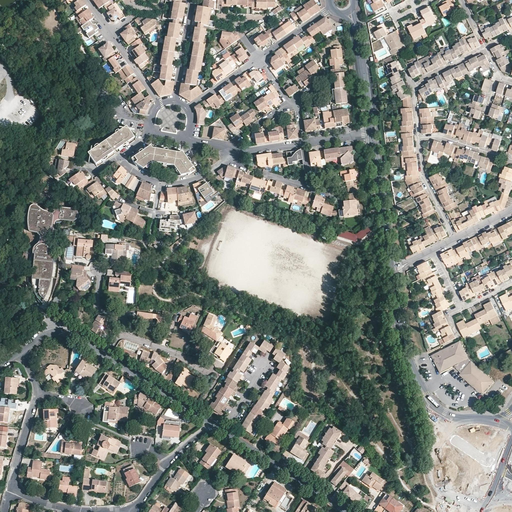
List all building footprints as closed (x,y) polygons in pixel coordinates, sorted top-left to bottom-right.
[(80,9),(85,5),(83,2),(81,0),(78,0),(73,4),(75,7),(73,7),(76,11),(80,9)] [(92,0),(93,0),(96,5),(97,4),(100,8),(104,5),(106,9),(113,4),(109,0),(92,0)] [(212,0),(202,0),(202,1),(204,1),(203,7),(210,9),(213,9),(214,3),(212,3),(212,0)] [(251,0),(251,7),(251,8),(256,8),(262,8),(262,9),(266,9),(266,7),(266,0),(251,0)] [(314,12),(318,9),(318,8),(311,0),(310,0),(302,6),(304,9),(309,16),(314,12)] [(373,0),(375,2),(371,4),(375,11),(384,7),(381,0),(373,0)] [(445,17),(453,12),(452,10),(456,8),(454,4),(456,3),(454,0),(448,0),(447,1),(448,3),(444,5),(440,7),(443,13),(441,14),(442,17),(444,16),(445,17)] [(171,2),(168,19),(173,20),(178,21),(179,19),(176,18),(179,3),(171,2)] [(113,4),(106,9),(109,13),(107,14),(111,19),(113,20),(117,17),(120,20),(124,17),(114,3),(113,4)] [(203,7),(201,7),(198,6),(195,22),(198,22),(200,23),(203,7)] [(435,21),(428,6),(420,10),(423,16),(424,18),(420,21),(421,23),(423,27),(428,25),(435,21)] [(210,9),(203,7),(200,23),(198,22),(198,24),(203,25),(207,26),(210,9)] [(76,11),(76,12),(78,15),(80,19),(79,19),(83,25),(89,21),(93,18),(90,15),(88,16),(87,14),(90,12),(89,12),(87,9),(83,12),(80,9),(76,11)] [(289,14),(294,21),(299,17),(300,19),(302,18),(304,21),(309,17),(309,16),(304,9),(296,14),(294,10),(289,14)] [(80,19),(78,15),(75,17),(81,26),(83,25),(79,19),(80,19)] [(155,23),(155,21),(152,20),(151,22),(148,21),(147,19),(138,17),(134,20),(143,32),(147,29),(155,23)] [(332,27),(326,20),(324,17),(319,20),(314,24),(315,24),(319,31),(322,34),(332,27)] [(497,25),(493,27),(498,35),(503,33),(509,30),(504,20),(503,18),(500,20),(500,22),(496,24),(497,25)] [(81,26),(81,27),(84,31),(85,30),(85,31),(84,32),(85,33),(86,33),(87,33),(86,34),(89,38),(96,33),(94,31),(96,30),(98,28),(96,25),(95,24),(94,25),(93,24),(92,25),(89,21),(83,25),(81,26)] [(280,27),(285,34),(290,30),(294,28),(289,21),(284,24),(283,23),(282,22),(278,24),(280,27)] [(155,26),(155,23),(147,29),(143,32),(144,34),(155,26)] [(172,24),(169,23),(167,37),(165,37),(163,47),(160,65),(162,65),(160,79),(165,81),(164,86),(163,86),(158,80),(151,85),(159,96),(164,94),(167,94),(172,93),(172,91),(174,82),(171,81),(168,81),(170,67),(168,67),(171,53),(174,38),(175,39),(178,24),(172,24)] [(385,37),(388,35),(386,31),(384,28),(385,27),(384,23),(378,26),(379,30),(375,32),(379,40),(385,37)] [(423,27),(421,23),(416,26),(413,27),(409,29),(414,39),(426,33),(423,27)] [(319,31),(315,24),(309,28),(306,30),(310,35),(306,38),(310,43),(314,41),(311,37),(319,31)] [(121,36),(128,46),(130,45),(135,41),(130,33),(133,31),(128,25),(124,28),(126,31),(122,34),(121,36)] [(484,26),(480,28),(486,39),(489,37),(490,39),(492,38),(498,35),(493,27),(490,28),(489,27),(485,29),(484,26)] [(269,29),(265,32),(269,38),(273,35),(277,40),(279,39),(285,34),(280,27),(272,33),(269,29)] [(184,84),(181,83),(180,93),(179,94),(184,96),(188,99),(191,101),(202,94),(197,86),(190,91),(189,90),(190,85),(196,86),(198,72),(200,72),(205,44),(203,43),(205,30),(203,29),(197,28),(195,42),(197,42),(194,56),(192,70),(190,70),(187,84),(184,84)] [(400,38),(396,31),(390,34),(388,35),(385,37),(386,38),(389,44),(392,50),(390,51),(392,55),(405,49),(400,38)] [(269,38),(265,32),(254,39),(259,46),(261,46),(267,42),(266,40),(269,38)] [(225,33),(222,33),(221,42),(225,49),(240,39),(237,35),(229,34),(229,37),(226,36),(225,33)] [(310,43),(306,38),(301,40),(298,36),(295,38),(290,42),(296,50),(304,44),(305,47),(310,43)] [(481,46),(476,37),(473,39),(473,38),(468,40),(466,36),(462,37),(463,39),(469,50),(469,52),(474,49),(481,46)] [(141,44),(138,39),(135,41),(130,45),(133,50),(139,46),(141,44)] [(454,48),(458,56),(464,53),(469,50),(463,39),(459,40),(460,42),(456,44),(457,45),(453,47),(454,48)] [(296,50),(290,42),(284,46),(278,51),(285,60),(285,61),(287,64),(292,61),(290,59),(288,55),(296,50)] [(102,58),(105,62),(108,60),(113,56),(111,53),(113,51),(108,45),(107,45),(98,50),(103,58),(102,58)] [(329,50),(330,59),(341,58),(339,45),(332,46),(333,50),(329,50)] [(501,48),(500,45),(491,49),(495,57),(496,56),(497,58),(498,60),(505,56),(510,54),(508,50),(504,52),(502,48),(501,48)] [(131,51),(136,59),(143,54),(144,53),(139,46),(133,50),(131,51)] [(230,57),(234,62),(238,59),(240,61),(244,58),(245,54),(241,48),(235,52),(238,56),(237,57),(234,54),(230,57)] [(450,59),(451,61),(456,59),(458,57),(458,56),(454,48),(451,50),(450,49),(446,51),(444,48),(441,50),(442,52),(446,61),(450,59)] [(298,53),(296,50),(288,55),(290,59),(298,53)] [(285,60),(278,51),(275,52),(275,53),(276,56),(272,59),(271,63),(273,66),(276,71),(283,66),(282,63),(285,61),(285,60)] [(435,58),(432,60),(436,69),(443,66),(447,63),(446,61),(442,52),(438,53),(439,55),(435,57),(435,58)] [(113,70),(115,73),(117,72),(127,65),(123,60),(122,59),(118,62),(116,61),(115,62),(114,61),(112,61),(113,59),(114,60),(120,56),(118,53),(113,56),(108,60),(114,69),(113,70)] [(136,59),(133,61),(135,63),(138,68),(139,70),(145,66),(143,63),(147,60),(143,54),(136,59)] [(487,68),(491,66),(485,54),(482,56),(481,54),(477,56),(473,58),(478,67),(481,65),(481,66),(485,64),(487,68)] [(510,74),(511,67),(507,65),(510,63),(508,59),(507,59),(505,56),(498,60),(497,60),(500,67),(502,71),(510,74)] [(230,65),(234,62),(230,57),(228,58),(227,57),(225,59),(224,57),(216,62),(218,66),(224,73),(231,68),(230,65)] [(333,74),(339,73),(339,68),(339,64),(343,64),(342,58),(341,58),(330,59),(329,59),(330,69),(332,69),(333,74)] [(474,69),(478,67),(473,58),(467,61),(462,64),(468,75),(471,74),(470,72),(474,70),(474,69)] [(313,60),(304,66),(306,69),(311,75),(314,73),(313,72),(315,70),(319,68),(313,60)] [(422,60),(418,61),(424,73),(425,75),(431,72),(436,69),(432,60),(425,64),(422,60)] [(386,76),(388,79),(391,78),(400,73),(398,70),(400,69),(398,66),(396,61),(387,66),(389,69),(388,69),(390,74),(386,76)] [(424,73),(418,61),(415,63),(416,65),(412,67),(412,68),(408,70),(413,78),(419,76),(424,73)] [(218,66),(216,62),(211,65),(214,70),(213,71),(212,74),(214,77),(210,80),(213,84),(217,81),(221,79),(220,78),(221,77),(222,78),(225,76),(224,73),(218,66)] [(464,77),(468,75),(462,64),(456,67),(451,70),(455,78),(459,77),(459,78),(463,76),(464,77)] [(124,80),(126,84),(128,82),(133,79),(131,76),(133,74),(132,72),(127,65),(117,72),(119,75),(120,75),(124,81),(124,80)] [(285,68),(283,66),(276,71),(273,66),(272,67),(270,69),(273,73),(275,74),(277,74),(285,68)] [(299,74),(294,77),(298,83),(302,80),(305,85),(314,80),(311,75),(306,69),(299,74)] [(455,78),(451,70),(445,73),(440,75),(446,87),(449,85),(448,83),(452,81),(452,80),(455,78)] [(253,72),(248,75),(250,77),(252,80),(253,79),(257,84),(263,80),(258,73),(253,72)] [(334,89),(345,88),(344,73),(339,73),(333,74),(332,74),(334,89)] [(402,78),(400,73),(391,78),(393,81),(392,82),(394,86),(392,87),(394,90),(404,86),(405,85),(402,78)] [(446,87),(440,75),(433,79),(428,81),(429,83),(433,90),(436,88),(437,89),(441,87),(442,89),(446,87)] [(136,77),(133,79),(128,82),(137,95),(140,92),(144,89),(140,83),(136,77)] [(246,79),(244,77),(241,79),(240,77),(237,79),(235,80),(237,83),(233,86),(238,93),(242,90),(241,89),(246,86),(247,88),(250,86),(246,79)] [(287,82),(282,87),(288,96),(298,90),(294,85),(291,87),(287,82)] [(233,86),(231,83),(225,87),(222,89),(227,96),(231,93),(233,97),(238,93),(233,86)] [(433,90),(429,83),(423,86),(422,87),(422,88),(419,90),(425,102),(429,100),(427,96),(431,94),(431,93),(434,92),(433,90)] [(496,93),(506,96),(508,89),(506,88),(505,88),(506,85),(500,83),(499,84),(496,93)] [(279,96),(271,85),(268,87),(271,91),(276,98),(279,96)] [(403,100),(411,96),(408,90),(407,88),(405,89),(404,86),(394,90),(392,91),(394,95),(398,93),(400,97),(401,97),(402,100),(403,100)] [(336,104),(347,103),(345,88),(334,89),(335,99),(336,104)] [(276,98),(271,91),(262,98),(268,107),(274,103),(275,105),(279,102),(276,98)] [(140,92),(137,95),(131,99),(135,106),(138,110),(140,110),(139,114),(145,115),(146,112),(147,109),(150,104),(148,102),(152,99),(149,95),(145,98),(140,92)] [(213,96),(206,101),(210,106),(214,103),(216,106),(217,107),(225,101),(221,96),(218,98),(216,96),(215,95),(213,96)] [(475,95),(472,104),(479,106),(480,104),(480,103),(484,104),(486,98),(480,96),(475,95)] [(412,107),(411,96),(403,100),(404,109),(401,109),(402,113),(403,114),(403,118),(413,117),(412,107)] [(267,111),(270,109),(268,107),(262,98),(261,97),(254,102),(259,110),(262,108),(264,107),(265,109),(267,111)] [(469,116),(475,118),(479,119),(481,111),(483,107),(479,106),(472,104),(470,103),(469,107),(470,108),(469,112),(471,113),(469,116)] [(197,118),(197,120),(197,124),(201,125),(203,125),(205,113),(204,110),(200,104),(194,108),(196,111),(197,114),(200,114),(200,118),(197,118)] [(502,107),(493,104),(491,110),(489,114),(489,116),(498,119),(499,115),(501,116),(502,112),(504,112),(505,108),(502,107)] [(247,113),(240,118),(243,122),(245,126),(252,120),(251,117),(255,114),(251,108),(247,111),(247,113)] [(334,126),(335,127),(344,126),(343,124),(343,120),(346,120),(348,117),(347,108),(332,110),(332,112),(334,126)] [(430,108),(420,109),(421,116),(421,121),(434,120),(433,116),(431,117),(431,112),(430,112),(430,108)] [(325,127),(334,126),(332,112),(329,113),(323,114),(325,127)] [(239,118),(236,113),(229,118),(235,127),(242,123),(243,122),(240,118),(239,118)] [(414,122),(413,117),(403,118),(404,121),(403,121),(403,126),(401,126),(402,130),(413,129),(414,129),(414,122)] [(315,119),(308,120),(308,119),(303,119),(305,132),(309,131),(309,130),(316,129),(316,128),(319,128),(318,120),(315,121),(315,119)] [(434,120),(421,121),(422,128),(423,134),(432,133),(432,129),(433,129),(432,125),(434,124),(434,120)] [(460,137),(459,139),(467,141),(470,132),(467,131),(467,130),(463,128),(464,125),(460,123),(459,125),(456,135),(458,136),(460,137)] [(286,125),(288,139),(297,138),(295,127),(294,128),(294,124),(286,125)] [(447,124),(443,134),(448,135),(455,137),(456,135),(459,125),(455,124),(455,126),(450,124),(450,125),(447,124)] [(282,139),(283,139),(281,125),(277,126),(277,131),(267,132),(267,135),(268,141),(268,142),(279,140),(279,141),(281,141),(282,140),(282,139)] [(126,126),(119,131),(116,134),(98,146),(95,148),(88,153),(95,164),(102,160),(101,158),(106,155),(107,156),(123,145),(122,143),(127,140),(128,141),(134,137),(126,126)] [(223,137),(225,129),(213,127),(211,139),(219,140),(219,136),(223,137)] [(413,129),(402,130),(400,130),(400,134),(401,134),(402,134),(402,139),(403,139),(404,143),(414,142),(413,136),(413,129)] [(470,132),(467,141),(475,144),(476,142),(477,143),(480,143),(483,135),(484,131),(480,130),(478,134),(474,132),(474,133),(470,132)] [(255,134),(256,145),(264,143),(265,143),(265,142),(268,141),(267,135),(264,135),(263,133),(255,134)] [(480,143),(479,145),(485,147),(486,144),(488,145),(490,145),(492,138),(483,135),(480,143)] [(492,138),(490,145),(491,146),(493,146),(492,149),(497,151),(498,151),(501,141),(492,138)] [(444,152),(446,147),(442,145),(442,144),(442,143),(440,142),(435,140),(432,150),(435,151),(435,152),(439,154),(438,157),(442,159),(444,152)] [(80,150),(81,142),(76,141),(76,143),(66,142),(65,150),(62,150),(61,155),(74,157),(75,149),(80,150)] [(414,147),(414,142),(404,143),(404,146),(403,146),(404,151),(402,151),(402,155),(404,155),(415,154),(414,147)] [(455,159),(459,148),(459,147),(453,144),(447,143),(446,147),(444,152),(448,153),(447,154),(452,156),(451,158),(455,159)] [(179,153),(167,151),(163,150),(152,148),(150,145),(143,150),(140,153),(131,158),(136,166),(137,165),(143,169),(145,167),(144,165),(149,162),(150,163),(152,162),(160,163),(161,162),(166,163),(166,164),(174,166),(175,168),(177,167),(180,172),(179,173),(180,175),(187,174),(188,175),(191,172),(195,170),(189,162),(187,158),(181,151),(179,153)] [(344,148),(338,149),(340,160),(340,165),(347,164),(349,162),(349,160),(350,160),(351,159),(353,157),(352,155),(351,156),(349,153),(344,148)] [(468,160),(471,151),(464,148),(463,148),(462,150),(459,148),(455,159),(454,161),(458,162),(460,159),(464,160),(464,159),(468,160)] [(340,160),(338,149),(333,150),(333,151),(331,152),(331,150),(327,150),(328,156),(324,157),(324,159),(325,163),(340,160)] [(301,159),(301,155),(300,150),(296,152),(290,153),(290,157),(286,158),(287,164),(291,164),(291,162),(298,161),(297,160),(301,159)] [(479,166),(482,156),(479,155),(479,153),(476,152),(471,151),(468,160),(471,161),(471,162),(475,164),(474,167),(478,169),(479,166)] [(320,160),(319,152),(308,153),(310,164),(315,163),(317,163),(317,164),(317,166),(321,165),(320,160)] [(271,156),(270,154),(263,155),(263,158),(261,158),(261,156),(256,156),(258,165),(262,167),(267,166),(271,168),(272,166),(272,165),(272,164),(271,156)] [(287,164),(286,158),(282,158),(281,154),(271,156),(272,164),(283,163),(283,164),(283,166),(287,166),(287,164)] [(417,160),(417,154),(415,154),(404,155),(404,159),(406,159),(407,163),(408,163),(408,167),(418,166),(417,160)] [(493,163),(494,160),(487,158),(482,156),(479,166),(483,167),(482,168),(487,170),(486,171),(490,173),(493,163)] [(57,171),(61,176),(67,173),(64,169),(68,167),(69,161),(57,159),(55,165),(58,165),(57,171)] [(119,183),(121,183),(128,175),(125,173),(126,171),(125,169),(123,168),(121,165),(114,175),(118,178),(117,179),(117,180),(118,182),(119,183)] [(237,178),(239,171),(232,168),(225,166),(217,172),(221,178),(224,177),(231,179),(232,177),(237,178)] [(418,173),(418,166),(408,167),(408,171),(407,171),(408,176),(406,176),(406,180),(419,179),(418,173)] [(511,179),(511,169),(506,167),(504,170),(502,174),(500,174),(499,178),(501,178),(511,182),(511,179)] [(341,172),(340,172),(341,176),(344,176),(345,181),(346,187),(353,186),(352,180),(356,180),(354,170),(341,172)] [(243,173),(243,172),(242,172),(239,171),(237,178),(236,181),(240,183),(240,181),(251,184),(253,178),(253,177),(243,173)] [(79,183),(81,187),(85,184),(89,182),(84,175),(82,172),(80,173),(79,172),(68,180),(71,183),(73,182),(75,186),(79,183)] [(128,175),(121,183),(125,186),(126,185),(130,188),(130,189),(134,191),(139,180),(136,178),(135,180),(131,177),(132,176),(129,173),(128,175)] [(438,173),(430,178),(433,183),(435,189),(447,183),(445,180),(443,180),(441,176),(440,177),(438,173)] [(251,184),(249,189),(259,192),(259,191),(264,192),(267,183),(262,181),(253,178),(251,184)] [(503,192),(509,194),(511,189),(511,185),(511,182),(501,178),(499,183),(501,183),(499,191),(503,192)] [(95,183),(92,179),(89,182),(85,184),(88,187),(87,188),(90,192),(91,191),(95,196),(98,193),(101,197),(107,193),(104,189),(102,190),(99,185),(97,182),(95,183)] [(422,184),(419,179),(406,180),(405,180),(409,188),(411,187),(413,191),(414,191),(416,195),(424,190),(422,184)] [(267,183),(264,192),(269,194),(272,183),(267,181),(267,183)] [(277,182),(273,181),(272,183),(269,194),(278,197),(279,196),(280,190),(282,184),(278,183),(277,184),(276,184),(277,182)] [(148,184),(143,182),(136,196),(149,201),(151,195),(148,195),(151,185),(148,184)] [(195,184),(193,185),(195,193),(196,195),(200,192),(204,199),(209,196),(211,199),(219,193),(214,186),(210,189),(207,184),(202,187),(199,183),(197,184),(195,184)] [(438,195),(441,200),(450,196),(448,192),(449,191),(447,187),(448,187),(447,183),(435,189),(438,195)] [(114,191),(112,189),(109,187),(109,186),(105,189),(110,196),(114,191)] [(190,193),(189,186),(188,186),(185,187),(181,188),(177,188),(178,200),(178,201),(178,202),(178,204),(181,204),(181,201),(192,200),(192,195),(188,195),(188,193),(190,193)] [(355,201),(358,200),(356,186),(353,186),(346,187),(348,201),(355,201)] [(292,202),(293,201),(293,199),(296,191),(293,190),(293,189),(286,187),(285,192),(283,197),(283,198),(288,200),(289,201),(289,202),(292,202)] [(413,196),(416,195),(414,191),(413,191),(411,187),(409,188),(407,189),(411,197),(413,196)] [(178,200),(177,188),(176,188),(173,188),(172,188),(168,188),(168,190),(166,190),(165,194),(164,199),(167,200),(168,200),(168,201),(169,201),(169,202),(170,202),(171,202),(172,202),(172,201),(172,200),(178,200)] [(302,203),(307,205),(309,198),(304,197),(305,193),(296,190),(296,191),(293,199),(298,200),(302,202),(302,203)] [(428,197),(424,190),(416,195),(413,196),(415,199),(417,199),(419,203),(420,202),(421,206),(430,201),(428,197)] [(499,212),(505,209),(509,194),(503,192),(500,200),(494,203),(494,202),(490,204),(488,200),(484,202),(486,206),(490,214),(493,212),(494,214),(499,212)] [(319,197),(316,196),(312,207),(316,209),(317,210),(318,211),(319,211),(321,210),(324,203),(324,200),(322,200),(322,199),(318,197),(319,197)] [(443,205),(445,208),(447,211),(458,206),(456,202),(454,203),(452,199),(451,199),(450,196),(441,200),(443,205)] [(131,207),(124,203),(123,205),(116,201),(114,205),(116,206),(117,210),(115,211),(117,216),(119,215),(120,219),(119,221),(124,223),(125,219),(130,210),(131,207)] [(342,208),(342,210),(343,215),(347,215),(347,217),(357,216),(356,210),(357,210),(357,206),(356,205),(355,201),(348,201),(343,202),(343,206),(344,208),(342,208)] [(422,215),(424,218),(436,213),(433,207),(430,201),(421,206),(423,209),(422,210),(424,213),(424,214),(422,215)] [(321,210),(320,213),(330,216),(335,216),(334,211),(332,211),(333,208),(329,206),(329,205),(324,203),(321,210)] [(34,292),(38,300),(40,302),(44,305),(47,304),(48,302),(50,298),(52,288),(53,281),(55,272),(55,267),(56,261),(56,254),(51,247),(46,240),(44,235),(48,236),(53,235),(53,233),(55,224),(56,222),(59,221),(60,221),(74,222),(76,222),(78,220),(78,218),(78,212),(77,211),(63,209),(61,210),(61,211),(58,211),(58,209),(57,208),(55,208),(54,210),(54,212),(55,214),(52,215),(49,213),(45,212),(36,205),(33,205),(31,206),(29,208),(28,211),(28,226),(30,232),(38,234),(40,236),(41,238),(40,242),(36,246),(33,250),(33,254),(35,256),(34,292)] [(484,217),(490,214),(486,206),(483,207),(482,206),(478,208),(477,206),(473,208),(474,210),(479,219),(484,217)] [(462,213),(463,217),(471,213),(470,212),(474,210),(473,208),(462,213)] [(137,214),(130,210),(125,219),(142,228),(146,220),(139,216),(137,215),(137,214)] [(463,217),(468,227),(472,225),(480,221),(479,219),(474,210),(470,212),(471,213),(463,217)] [(197,221),(195,213),(188,215),(188,216),(183,217),(185,227),(194,225),(197,221)] [(175,224),(180,225),(179,216),(172,216),(170,216),(170,220),(168,219),(168,222),(165,222),(165,220),(162,220),(161,220),(161,221),(160,228),(161,230),(165,230),(166,229),(170,230),(170,228),(173,228),(175,226),(175,224)] [(455,219),(451,221),(457,233),(461,231),(468,227),(463,217),(456,221),(455,219)] [(503,226),(498,228),(504,240),(508,238),(507,236),(511,233),(511,227),(509,223),(503,226)] [(371,231),(366,226),(356,234),(340,229),(338,236),(357,242),(371,231)] [(447,236),(443,226),(439,228),(439,227),(435,229),(434,228),(430,230),(436,241),(440,239),(447,236)] [(492,231),(487,234),(491,241),(492,243),(495,242),(500,240),(500,242),(504,240),(498,228),(492,231)] [(420,237),(421,239),(425,247),(429,244),(436,241),(430,230),(426,231),(427,233),(420,237)] [(487,234),(486,232),(475,238),(480,249),(484,247),(483,246),(488,244),(487,243),(491,241),(487,234)] [(78,237),(74,237),(73,243),(73,246),(77,246),(79,246),(78,252),(76,252),(76,256),(86,257),(86,259),(88,260),(90,259),(91,258),(90,256),(89,255),(90,247),(92,248),(93,241),(78,239),(78,237)] [(468,241),(463,244),(464,245),(468,253),(471,251),(472,252),(476,250),(477,251),(480,249),(475,238),(468,241)] [(417,241),(417,240),(413,242),(412,240),(408,242),(410,247),(414,254),(418,252),(426,248),(425,247),(421,239),(417,241)] [(126,251),(126,245),(106,244),(106,254),(107,254),(112,254),(112,264),(122,265),(123,260),(123,250),(126,251)] [(457,248),(453,251),(459,263),(460,265),(464,263),(462,259),(469,255),(468,253),(464,245),(457,248)] [(453,251),(452,249),(446,253),(441,255),(445,264),(449,262),(449,263),(453,261),(455,264),(459,263),(453,251)] [(503,267),(505,269),(508,277),(511,274),(511,260),(510,262),(511,263),(503,267)] [(427,262),(418,267),(419,270),(418,270),(420,275),(419,275),(421,279),(422,278),(433,273),(430,267),(427,262)] [(84,270),(72,269),(71,272),(78,273),(77,280),(76,286),(79,291),(85,291),(90,288),(91,282),(89,280),(91,279),(88,276),(87,277),(86,277),(87,273),(87,271),(84,270)] [(496,271),(492,273),(498,284),(502,282),(509,279),(508,277),(505,269),(502,271),(501,270),(497,272),(496,271)] [(126,276),(126,271),(116,270),(115,275),(120,276),(120,279),(109,278),(109,287),(114,287),(113,289),(119,290),(120,286),(120,284),(125,284),(125,287),(129,287),(131,276),(126,276)] [(433,273),(422,278),(427,286),(428,285),(430,289),(431,288),(440,284),(437,278),(434,272),(433,273)] [(482,281),(486,288),(487,290),(492,287),(498,284),(492,273),(488,275),(489,276),(485,278),(485,279),(482,281)] [(470,284),(475,294),(479,292),(486,288),(482,281),(481,279),(474,282),(473,280),(469,282),(470,284)] [(434,300),(444,296),(446,295),(442,289),(440,284),(431,288),(432,292),(434,296),(433,297),(434,300)] [(463,291),(460,292),(464,301),(470,298),(476,295),(475,294),(470,284),(466,286),(467,288),(463,290),(463,291)] [(506,292),(499,296),(507,311),(511,308),(511,294),(508,297),(506,292)] [(60,299),(55,296),(51,304),(58,304),(59,303),(60,299)] [(442,311),(449,307),(446,301),(444,296),(434,300),(437,305),(436,305),(438,308),(436,309),(438,313),(442,311)] [(501,322),(491,302),(483,306),(485,309),(484,310),(475,315),(477,319),(480,325),(490,320),(493,326),(501,322)] [(82,314),(78,311),(73,319),(74,319),(74,320),(77,322),(78,322),(80,323),(84,318),(86,320),(89,315),(83,312),(82,314)] [(445,316),(442,311),(438,313),(433,316),(434,319),(436,323),(434,324),(436,328),(448,322),(445,316)] [(160,315),(140,312),(139,317),(142,317),(142,321),(145,322),(144,325),(145,325),(145,329),(158,332),(160,326),(163,327),(165,318),(160,317),(160,316),(160,315)] [(189,325),(193,326),(197,317),(191,314),(189,319),(181,315),(179,320),(182,322),(181,324),(179,328),(184,330),(186,331),(189,325)] [(217,335),(219,331),(215,328),(212,331),(208,328),(210,325),(213,327),(217,318),(209,314),(202,331),(212,339),(215,333),(217,335)] [(110,318),(99,316),(96,320),(89,329),(100,336),(102,332),(104,333),(107,328),(104,326),(103,324),(104,323),(105,324),(110,318)] [(464,321),(457,324),(462,335),(464,338),(482,329),(480,325),(477,319),(467,324),(466,324),(464,321)] [(451,328),(448,322),(436,328),(434,329),(435,332),(437,331),(438,332),(439,331),(442,335),(443,335),(445,338),(443,339),(446,343),(456,338),(453,334),(451,328)] [(189,335),(193,326),(189,325),(186,331),(184,330),(183,332),(189,335)] [(216,341),(222,333),(219,331),(217,335),(215,333),(212,339),(216,341)] [(271,351),(275,345),(271,343),(270,345),(264,341),(259,348),(258,350),(265,354),(267,350),(268,349),(271,351)] [(245,347),(243,350),(249,354),(251,351),(252,352),(255,354),(258,350),(259,348),(250,342),(246,348),(245,347)] [(461,373),(484,393),(494,381),(470,360),(460,342),(432,356),(440,373),(453,367),(455,366),(457,369),(461,373)] [(214,345),(209,352),(218,357),(218,356),(221,358),(220,359),(225,362),(229,355),(227,353),(230,348),(226,346),(225,348),(220,345),(218,348),(214,345)] [(281,361),(285,354),(280,351),(281,349),(277,347),(273,353),(276,355),(276,356),(273,359),(280,363),(281,361)] [(249,354),(243,350),(241,353),(243,354),(239,360),(247,366),(252,359),(249,358),(247,357),(249,354)] [(152,366),(155,369),(163,374),(164,370),(165,371),(168,366),(163,363),(157,356),(153,355),(143,351),(140,361),(150,364),(151,360),(154,361),(156,363),(152,366)] [(243,372),(247,366),(239,360),(235,366),(234,365),(231,369),(234,370),(237,372),(239,370),(240,370),(243,372)] [(89,381),(96,370),(83,361),(74,375),(83,380),(84,378),(89,381)] [(279,373),(285,377),(287,374),(286,374),(290,367),(281,361),(280,363),(279,363),(277,368),(280,370),(281,370),(279,373)] [(47,369),(45,371),(44,375),(46,376),(48,374),(50,375),(53,378),(52,379),(54,382),(55,381),(57,383),(63,379),(60,375),(64,372),(64,370),(62,368),(60,369),(57,365),(50,365),(46,368),(47,369)] [(237,372),(234,370),(232,373),(230,372),(230,373),(227,376),(228,377),(237,383),(240,378),(242,380),(244,377),(242,376),(238,373),(237,372)] [(183,371),(177,381),(182,385),(190,389),(196,379),(188,374),(183,371)] [(172,380),(175,374),(169,372),(166,378),(172,380)] [(269,380),(278,386),(282,380),(283,380),(285,377),(279,373),(277,376),(276,375),(273,373),(269,380)] [(480,393),(484,393),(461,373),(460,375),(480,393)] [(99,384),(102,387),(103,385),(114,392),(120,383),(109,376),(109,377),(105,374),(99,384)] [(237,383),(228,377),(225,381),(224,382),(227,383),(225,386),(226,386),(235,392),(237,389),(235,387),(237,383)] [(17,387),(17,378),(6,378),(5,394),(16,395),(17,387)] [(267,392),(273,396),(275,393),(274,392),(278,386),(269,380),(264,386),(265,386),(267,388),(269,389),(267,392)] [(103,385),(102,387),(108,390),(108,391),(113,394),(114,392),(103,385)] [(235,392),(226,386),(224,389),(221,387),(218,392),(229,399),(232,395),(234,396),(236,393),(235,392)] [(260,398),(270,404),(273,400),(271,398),(273,396),(267,392),(266,391),(263,389),(261,392),(263,394),(260,398)] [(229,399),(218,392),(215,397),(217,398),(216,401),(226,408),(228,404),(226,403),(229,399)] [(139,396),(135,395),(134,404),(138,405),(143,409),(144,407),(148,410),(150,412),(156,415),(161,407),(140,393),(139,396)] [(12,409),(13,400),(1,398),(0,403),(0,407),(10,408),(12,409)] [(263,410),(264,411),(265,408),(267,409),(270,404),(260,398),(258,402),(255,401),(253,404),(263,410)] [(115,408),(116,399),(105,402),(104,407),(106,407),(108,407),(107,419),(118,421),(118,420),(127,421),(129,408),(120,407),(119,408),(115,408)] [(226,408),(216,401),(214,404),(212,403),(209,407),(219,414),(222,409),(224,411),(226,408)] [(250,413),(260,419),(263,414),(261,413),(263,410),(253,404),(250,407),(252,409),(250,413)] [(138,405),(137,406),(142,410),(142,411),(146,413),(147,411),(149,413),(150,412),(148,410),(144,407),(143,409),(138,405)] [(10,408),(0,407),(0,421),(8,423),(10,408)] [(108,407),(106,407),(104,422),(117,424),(118,421),(107,419),(108,407)] [(55,413),(57,413),(58,413),(58,409),(43,410),(44,429),(56,428),(55,413)] [(243,419),(253,426),(255,423),(257,424),(260,419),(250,413),(247,417),(245,416),(243,419)] [(278,440),(280,441),(288,429),(289,429),(294,422),(287,418),(283,424),(282,425),(278,422),(273,430),(270,434),(269,434),(265,440),(270,443),(271,441),(275,444),(278,440)] [(252,428),(253,426),(243,419),(241,422),(243,423),(241,428),(251,434),(254,429),(252,428)] [(162,436),(170,437),(179,438),(180,422),(166,421),(164,425),(162,436)] [(8,431),(8,427),(0,426),(0,447),(5,448),(5,443),(6,443),(8,431)] [(338,437),(341,432),(331,426),(325,434),(336,441),(338,438),(338,437)] [(309,438),(302,433),(300,437),(307,441),(309,438)] [(336,441),(325,434),(320,443),(322,444),(330,449),(333,444),(334,444),(336,441)] [(110,439),(102,435),(97,445),(100,447),(98,451),(94,450),(92,455),(102,459),(107,448),(116,452),(121,443),(111,438),(110,439)] [(298,456),(298,457),(302,460),(307,452),(303,449),(307,442),(307,441),(300,437),(291,451),(298,456)] [(66,444),(66,442),(62,442),(60,453),(74,455),(80,455),(81,446),(66,444)] [(221,452),(211,444),(205,452),(207,453),(200,463),(208,469),(221,452)] [(330,449),(322,444),(318,449),(320,450),(318,453),(328,460),(330,457),(334,452),(330,449)] [(361,446),(357,451),(362,455),(366,451),(361,446)] [(325,463),(328,460),(318,453),(312,462),(315,463),(323,469),(326,463),(325,463)] [(245,466),(247,463),(233,455),(227,464),(242,473),(246,467),(245,466)] [(373,462),(366,455),(363,458),(367,461),(365,464),(369,467),(373,462)] [(31,478),(31,477),(31,474),(40,475),(40,478),(39,479),(49,480),(50,471),(41,469),(41,462),(33,461),(32,469),(28,468),(27,477),(31,478)] [(337,469),(334,473),(337,475),(331,483),(336,487),(342,479),(345,481),(348,477),(351,474),(354,470),(343,462),(337,469)] [(250,466),(247,463),(245,466),(246,467),(242,473),(227,464),(226,467),(243,478),(250,466)] [(321,472),(323,469),(315,463),(311,470),(315,473),(314,475),(321,479),(324,474),(321,472)] [(132,466),(128,468),(129,472),(125,474),(127,479),(126,480),(130,487),(140,482),(132,466)] [(107,482),(89,480),(90,469),(85,469),(83,479),(82,490),(82,491),(91,492),(92,490),(105,492),(107,482)] [(180,483),(181,484),(183,485),(189,474),(181,469),(173,479),(171,477),(166,485),(168,487),(166,490),(171,493),(173,490),(177,493),(179,489),(178,489),(177,488),(180,483)] [(367,475),(362,481),(370,487),(371,485),(379,491),(380,489),(384,492),(389,485),(388,484),(372,473),(370,476),(367,475)] [(60,481),(59,490),(68,491),(67,493),(67,495),(76,496),(78,487),(69,486),(70,482),(71,482),(71,478),(63,477),(62,481),(60,481)] [(350,485),(345,481),(339,488),(344,492),(344,493),(356,503),(361,497),(349,487),(350,485)] [(269,502),(269,503),(273,506),(276,501),(278,503),(286,490),(274,483),(264,498),(269,502)] [(240,507),(237,489),(225,490),(226,494),(227,494),(229,509),(228,509),(227,509),(226,511),(236,511),(237,511),(236,508),(240,507)] [(383,499),(389,504),(393,499),(386,495),(383,499)] [(383,511),(386,509),(389,511),(398,511),(402,506),(393,499),(389,504),(383,499),(373,511),(383,511)] [(148,511),(181,511),(184,508),(175,503),(170,511),(165,507),(163,511),(153,505),(148,511)] [(295,511),(319,511),(320,511),(307,503),(305,505),(302,503),(295,511)]
